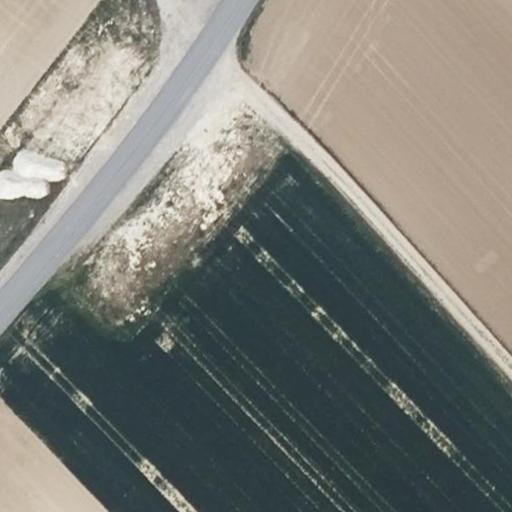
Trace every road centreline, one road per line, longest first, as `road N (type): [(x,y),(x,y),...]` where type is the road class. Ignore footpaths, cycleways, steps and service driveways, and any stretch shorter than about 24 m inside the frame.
road 1 (track): [(180,0),(219,31),(511,360)]
road 2 (tertiary): [(0,314),(238,0)]
